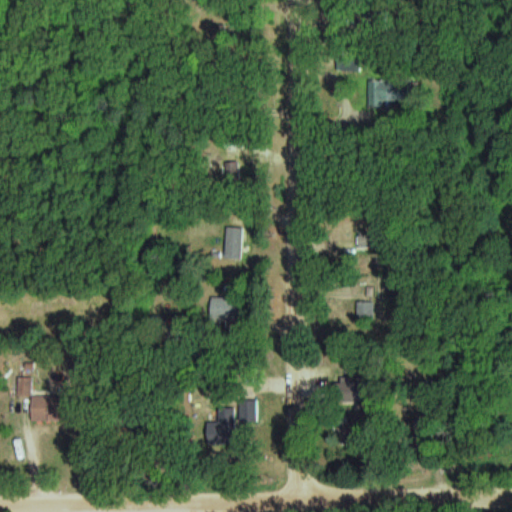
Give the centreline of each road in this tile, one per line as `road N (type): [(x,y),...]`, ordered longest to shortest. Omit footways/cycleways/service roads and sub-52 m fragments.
road 1 (residential): [(0,503),(511,493)]
road 2 (residential): [(300,498),(305,0)]
